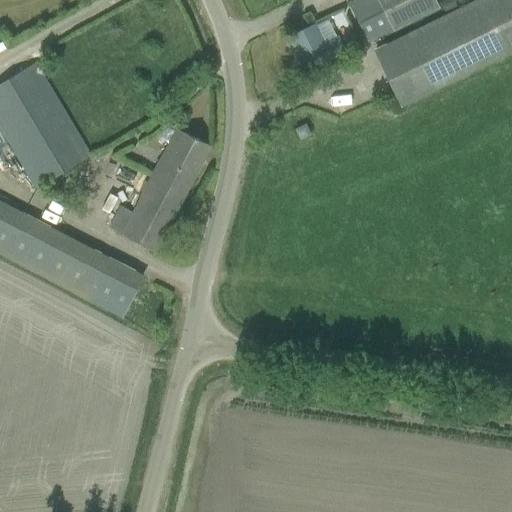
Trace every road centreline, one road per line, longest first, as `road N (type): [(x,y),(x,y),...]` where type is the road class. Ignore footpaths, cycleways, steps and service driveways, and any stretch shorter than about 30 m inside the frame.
road 1 (unclassified): [(198,347),(229,171),(226,51),(211,0)]
road 2 (unclassified): [(198,347),(511,388)]
road 3 (unclassified): [(149,511),(198,347)]
